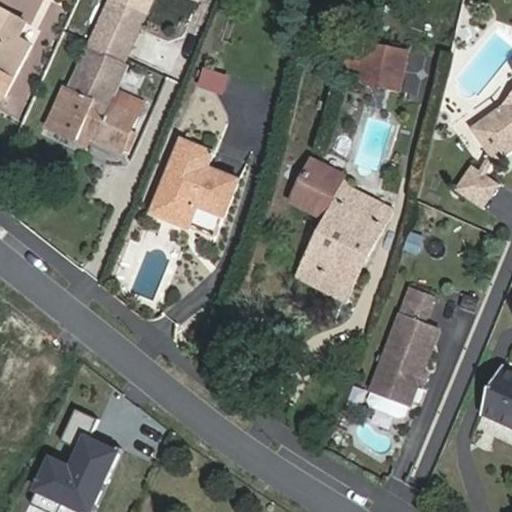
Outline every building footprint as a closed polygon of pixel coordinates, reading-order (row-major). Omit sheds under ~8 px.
[(109,0),(88,50),(125,66),(147,16),(109,0)] [(109,0),(147,16),(154,0),(109,0)] [(0,96),(3,99),(31,46),(19,39),(27,24),(0,9),(0,96)] [(399,92),(407,49),(369,43),(362,85),(399,92)] [(91,135),(124,150),(132,132),(137,120),(108,107),(113,94),(125,66),(88,50),(70,92),(65,90),(49,128),(87,144),(91,135)] [(205,68),(199,87),(223,96),(229,77),(205,68)] [(12,85),(6,110),(21,113),(27,88),(12,85)] [(137,120),(143,106),(113,94),(108,107),(137,120)] [(494,160),(496,162),(511,150),(511,112),(503,105),(471,127),(489,153),(494,160)] [(137,135),(132,132),(124,150),(130,152),(137,135)] [(215,154),(184,141),(155,213),(189,226),(199,203),(227,215),(240,182),(209,169),(215,154)] [(480,171),(486,175),(494,160),(489,153),(480,171)] [(290,194),(303,201),(311,169),(304,165),(290,194)] [(472,166),(456,189),(464,195),(480,171),(472,166)] [(311,169),(303,201),(313,206),(308,216),(327,226),(308,263),(342,280),(356,249),(369,256),(385,223),(364,213),(371,199),(346,187),(311,169)] [(480,171),(464,195),(483,208),(500,184),(486,175),(480,171)] [(285,205),(299,212),(301,208),(303,201),(290,194),(285,205)] [(392,210),(371,199),(364,213),(385,223),(392,210)] [(301,208),(299,212),(308,216),(313,206),(303,201),(301,208)] [(418,255),(423,236),(409,232),(404,251),(418,255)] [(347,300),(369,256),(356,249),(342,280),(308,263),(301,277),(347,300)] [(413,290),(402,315),(424,324),(434,298),(413,290)] [(402,315),(374,390),(370,400),(373,406),(401,417),(408,414),(412,404),(420,383),(418,379),(421,373),(425,371),(440,330),(424,324),(402,315)] [(511,426),(511,369),(504,366),(483,414),(511,426)] [(97,511),(129,446),(109,437),(107,441),(97,437),(100,432),(107,417),(85,406),(69,438),(89,448),(80,466),(60,456),(38,501),(60,511),(64,511),(70,499),(97,511)] [(107,441),(109,437),(100,432),(97,437),(107,441)] [(397,468),(408,475),(418,459),(407,452),(397,468)]
